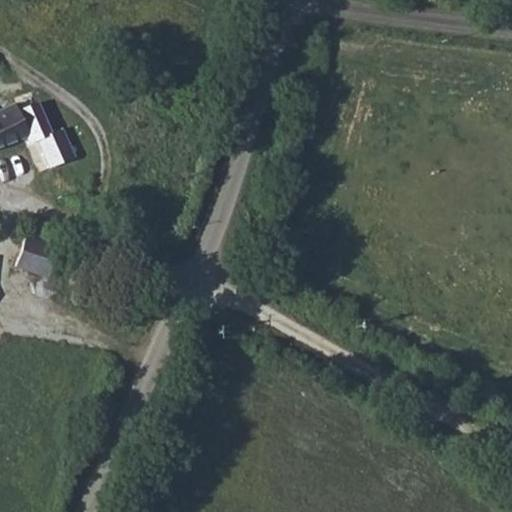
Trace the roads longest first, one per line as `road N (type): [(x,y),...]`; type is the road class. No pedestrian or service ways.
road 1 (track): [(511,454),(190,282)]
road 2 (unclassified): [(190,282),(242,151),(287,0)]
road 3 (unclassified): [(86,511),(190,282)]
road 4 (unclassified): [(190,282),(0,200)]
road 5 (residential): [(308,0),(511,34)]
